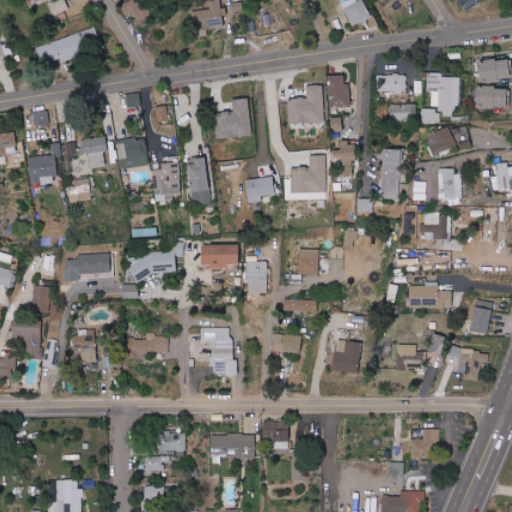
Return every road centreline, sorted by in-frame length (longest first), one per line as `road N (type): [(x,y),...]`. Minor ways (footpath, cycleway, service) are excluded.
road 1 (residential): [(0,99),(511,24)]
road 2 (residential): [(505,410),(454,402),(0,405)]
road 3 (tertiary): [(463,511),(511,391)]
